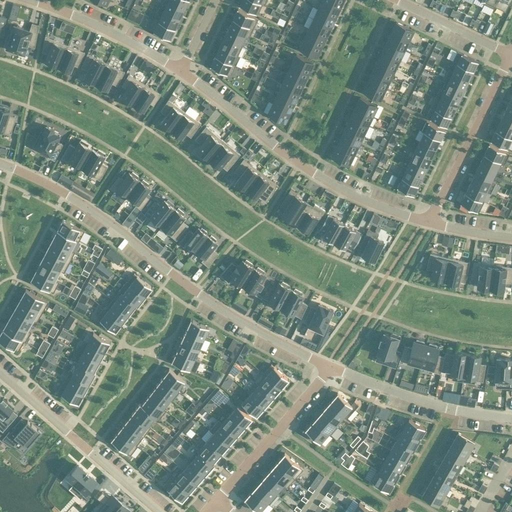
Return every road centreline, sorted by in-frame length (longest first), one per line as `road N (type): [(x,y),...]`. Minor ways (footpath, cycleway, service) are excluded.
road 1 (residential): [(329,368),(223,311),(88,208),(0,162)]
road 2 (residential): [(427,221),(357,197),(294,162),(180,72)]
road 3 (residential): [(164,511),(0,370)]
road 4 (residential): [(329,368),(459,412),(511,418)]
road 5 (residential): [(427,221),(510,56)]
road 6 (residential): [(180,72),(21,0)]
road 7 (residential): [(329,368),(218,500)]
road 8 (residential): [(510,56),(393,0)]
